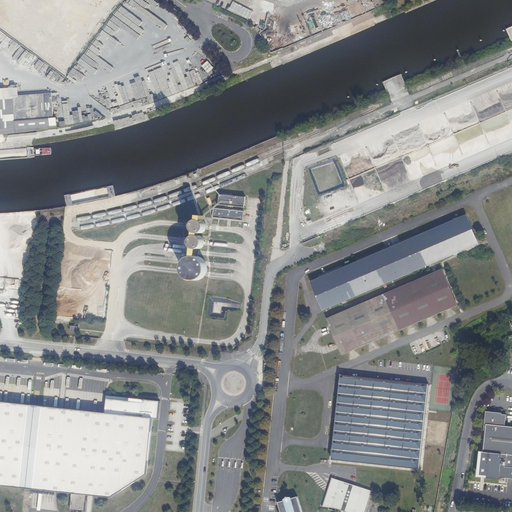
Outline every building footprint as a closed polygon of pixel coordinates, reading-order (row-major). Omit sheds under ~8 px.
[(120,7),(114,15),(173,16),(152,0),(128,0),(123,7),(120,7)] [(251,18),(254,11),(233,3),(230,10),(251,18)] [(208,61),(202,66),(208,73),(214,68),(208,61)] [(0,134),(24,133),(50,129),(49,119),(44,119),(42,94),(10,96),(11,99),(0,100),(0,134)] [(249,198),(221,195),(220,205),(247,208),(249,198)] [(246,214),(216,210),(215,220),(245,223),(246,214)] [(466,215),(311,281),(323,310),(479,244),(466,215)] [(205,217),(199,216),(199,220),(197,221),(196,221),(195,222),(194,225),(193,227),(193,229),(194,231),(195,232),(197,233),(198,234),(201,234),(202,234),(204,233),(206,232),(207,230),(207,228),(207,225),(206,223),(205,222),(204,221),(205,217)] [(191,244),(192,245),(192,247),(194,248),(195,249),(197,250),(198,250),(200,250),(202,249),(203,248),(204,247),(205,246),(205,244),(205,242),(205,241),(204,239),(203,238),(202,237),(200,236),(199,236),(197,236),(195,237),(194,238),(193,239),(192,240),(191,242),(191,244)] [(204,260),(203,259),(201,258),(199,257),(197,257),(194,257),(192,257),(190,258),(188,259),(187,260),(185,262),(184,264),(184,266),(183,268),(183,270),(184,272),(185,274),(186,276),(188,278),(190,279),(192,280),(194,280),(196,280),(198,280),(200,279),(202,278),(204,276),(205,275),(206,273),(207,271),(207,269),(207,266),(206,264),(205,262),(204,260)] [(443,268),(327,318),(333,332),(337,341),(340,347),(343,355),(349,352),(354,350),(370,343),(374,341),(388,335),(393,333),(407,327),(412,325),(427,319),(432,317),(446,311),(451,308),(458,306),(459,305),(443,268)] [(429,385),(341,375),(332,459),(420,469),(429,385)] [(86,495),(111,498),(147,474),(154,419),(158,419),(160,402),(144,400),(144,403),(107,399),(105,413),(0,401),(0,485),(71,494),(69,510),(84,511),(86,495)] [(511,415),(504,414),(496,413),(496,411),(487,410),(485,424),(487,424),(486,430),(483,451),(511,454),(511,426),(509,427),(511,415)] [(364,511),(372,491),(331,478),(322,507),(324,507),(334,508),(342,510),(346,511),(364,511)] [(302,511),(298,497),(290,499),(289,497),(286,498),(286,500),(278,502),(281,511),(302,511)]
